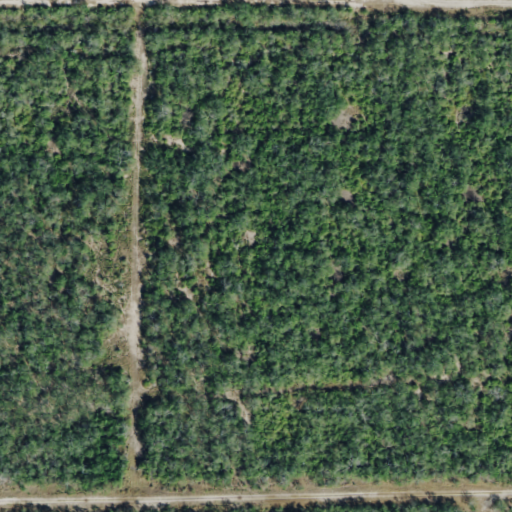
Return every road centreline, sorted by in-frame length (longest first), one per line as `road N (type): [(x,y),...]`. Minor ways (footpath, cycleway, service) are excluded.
road 1 (track): [(0,504),(511,500)]
road 2 (track): [(511,1),(0,0)]
